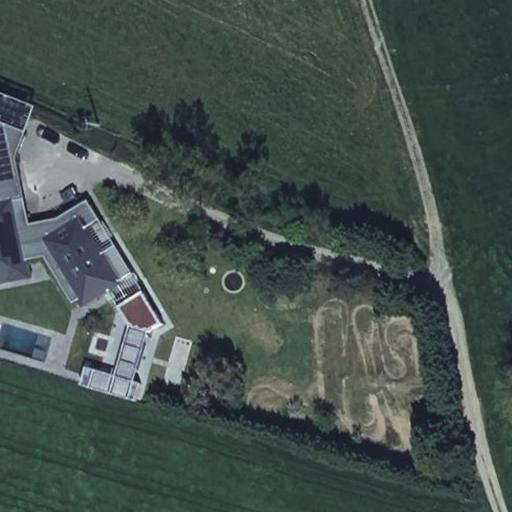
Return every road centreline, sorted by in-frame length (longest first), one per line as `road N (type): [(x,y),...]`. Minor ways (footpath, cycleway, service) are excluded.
road 1 (track): [(359,0),(450,310)]
road 2 (track): [(427,284),(450,310),(504,511)]
